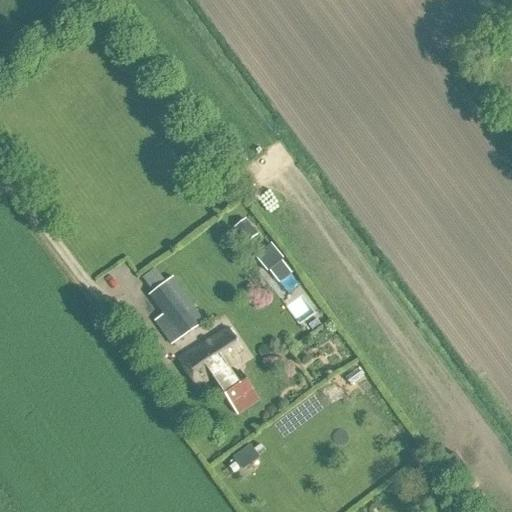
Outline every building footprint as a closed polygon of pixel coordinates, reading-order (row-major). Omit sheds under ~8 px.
[(246,223),(237,230),(248,244),(256,237),(246,223)] [(270,245),(254,258),(268,275),(284,263),(270,245)] [(167,284),(148,297),(165,320),(156,326),(162,334),(173,327),(181,338),(195,329),(187,319),(190,316),(167,284)] [(316,322),(308,327),(312,332),(320,327),(316,322)] [(233,378),(227,368),(229,367),(231,370),(242,363),(238,357),(244,353),(231,333),(210,347),(208,344),(180,362),(181,363),(199,390),(221,375),(226,382),(219,387),(235,409),(255,395),(240,373),(233,378)] [(254,445),(235,453),(244,475),(263,467),(254,445)] [(441,461),(470,494),(481,484),(453,451),(441,461)]
